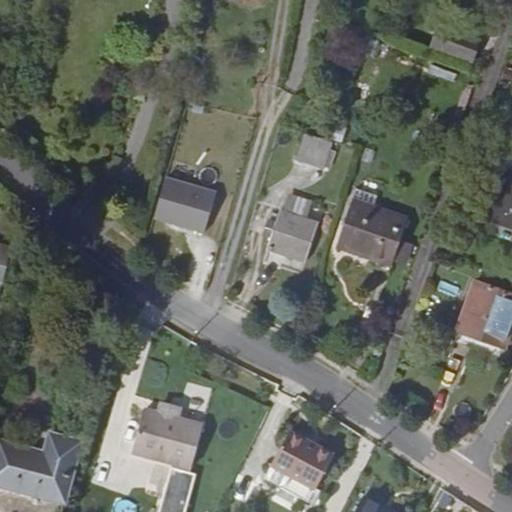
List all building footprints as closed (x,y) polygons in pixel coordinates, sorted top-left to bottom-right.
[(473,61),(478,43),(435,29),(429,47),(473,61)] [(298,159),(324,168),(332,143),(306,135),(298,159)] [(511,163),(472,149),(464,169),(503,183),(487,227),(511,236),(511,163)] [(218,192),(165,179),(155,220),(207,233),(218,192)] [(388,264),(394,245),(402,223),(347,204),(331,252),(386,271),(388,264)] [(303,263),(316,224),(280,212),(268,251),(303,263)] [(0,244),(0,280),(8,247),(0,244)] [(409,251),(394,245),(388,264),(402,269),(409,251)] [(500,355),(511,323),(511,303),(471,289),(454,337),(500,355)] [(145,408),(134,449),(190,466),(202,425),(170,416),(172,409),(162,407),(160,413),(145,408)] [(294,484),(318,436),(293,424),(269,471),(294,484)] [(2,441),(0,448),(0,511),(60,511),(79,442),(49,435),(43,453),(2,441)] [(318,436),(294,484),(306,490),(313,476),(320,479),(337,446),(318,436)] [(190,466),(134,449),(132,457),(189,472),(190,466)] [(399,511),(364,494),(354,511),(399,511)]
